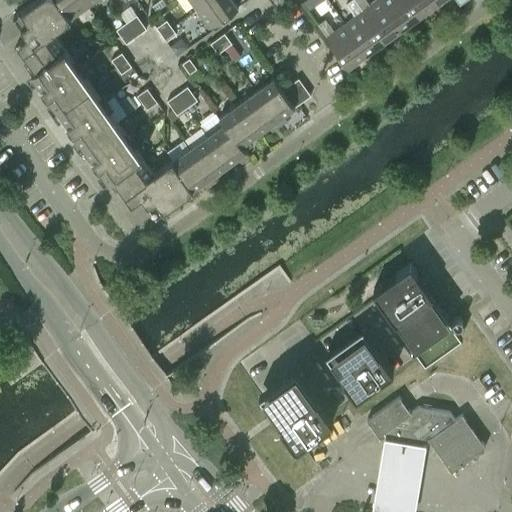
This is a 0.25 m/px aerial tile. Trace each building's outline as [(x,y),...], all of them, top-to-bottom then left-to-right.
[(53,31),(70,19),(56,0),(34,0),(13,16),(27,35),(17,43),(24,52),(35,68),(65,49),(53,31)] [(88,6),(83,0),(56,0),(70,19),(88,6)] [(189,0),(196,8),(207,0),(189,0)] [(233,0),(207,0),(196,8),(209,27),(238,6),(233,0)] [(284,0),(274,0),(281,9),(288,4),(284,0)] [(311,0),(303,0),(302,1),(308,9),(313,6),(313,2),(311,0)] [(384,40),(355,0),(349,0),(346,3),(355,15),(344,23),(366,53),(384,40)] [(401,28),(381,0),(376,0),(370,5),(366,0),(355,0),(384,40),(401,28)] [(419,15),(408,0),(381,0),(401,28),(419,15)] [(436,3),(434,0),(408,0),(419,15),(436,3)] [(136,14),(126,21),(131,28),(141,21),(136,14)] [(366,53),(344,23),(334,30),(325,18),(318,23),(327,36),(326,36),(348,66),(366,53)] [(156,26),(161,33),(171,26),(166,19),(156,26)] [(121,36),(131,28),(126,21),(116,29),(121,36)] [(136,35),(146,28),(141,21),(131,28),(136,35)] [(171,26),(161,33),(166,40),(176,33),(171,26)] [(126,43),(136,35),(131,28),(121,36),(126,43)] [(224,32),(217,37),(225,47),(231,42),(224,32)] [(210,42),(217,52),(225,47),(217,37),(210,42)] [(91,84),(65,49),(35,68),(31,72),(41,85),(36,88),(44,98),(48,95),(57,108),(91,84)] [(111,59),(116,66),(126,59),(121,52),(111,59)] [(182,62),(189,73),(196,68),(189,57),(182,62)] [(126,59),(116,66),(121,73),(131,66),(126,59)] [(274,77),(255,90),(279,124),(287,119),(284,114),(294,106),(282,89),(274,77)] [(286,86),(282,89),(294,106),(311,95),(298,77),(286,86)] [(91,84),(57,108),(66,121),(62,124),(70,134),(74,131),(83,144),(116,120),(91,84)] [(187,85),(177,92),(182,99),(192,92),(187,85)] [(137,95),(141,102),(152,94),(147,87),(137,95)] [(255,90),(238,103),(258,132),(268,125),(271,130),(279,124),(255,90)] [(182,99),(177,92),(167,100),(170,104),(172,107),(182,99)] [(187,106),(197,99),(192,92),(182,99),(187,106)] [(152,94),(141,102),(146,109),(157,101),(152,94)] [(177,114),(187,106),(182,99),(172,107),(177,114)] [(258,132),(238,103),(219,116),(224,123),(225,122),(244,149),(245,149),(252,144),(248,139),(258,132)] [(142,156),(116,120),(83,144),(92,156),(87,159),(95,170),(99,167),(109,180),(113,177),(142,156)] [(244,149),(225,122),(224,123),(207,134),(228,164),(238,157),(241,162),(250,155),(245,149),(244,149)] [(228,164),(207,134),(189,147),(214,181),(222,175),(218,171),(228,164)] [(214,181),(189,147),(172,159),(192,189),(202,182),(206,187),(214,181)] [(142,156),(113,177),(124,193),(131,203),(142,196),(156,215),(192,189),(172,159),(154,172),(142,156)] [(410,262),(373,289),(379,296),(391,314),(395,320),(425,361),(462,335),(435,296),(432,293),(410,262)] [(362,327),(325,353),(342,377),(343,378),(356,396),(393,370),(382,355),(379,351),(362,327)] [(282,375),(259,392),(280,422),(296,444),(333,417),(331,414),(318,396),(317,395),(296,366),(282,375)] [(389,438),(416,443),(421,444),(422,442),(428,438),(451,470),(485,446),(462,413),(455,418),(449,411),(417,405),(410,411),(399,395),(366,419),(378,435),(383,431),(388,437),(389,438)] [(389,438),(388,437),(383,436),(371,509),(389,511),(415,511),(427,444),(427,443),(422,442),(421,444),(416,443),(389,438)]
